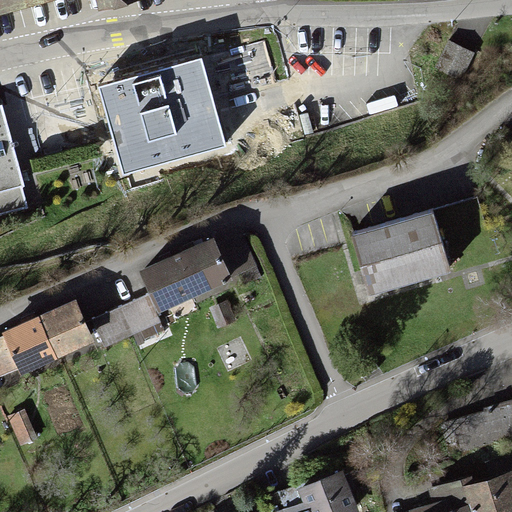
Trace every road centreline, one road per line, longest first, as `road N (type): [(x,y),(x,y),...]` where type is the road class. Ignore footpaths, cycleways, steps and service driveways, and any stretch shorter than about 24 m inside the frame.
road 1 (residential): [(511,4),(280,11),(0,58)]
road 2 (residential): [(351,409),(266,219),(436,159),(511,101)]
road 3 (residential): [(157,511),(351,409)]
road 4 (residential): [(351,409),(511,337)]
